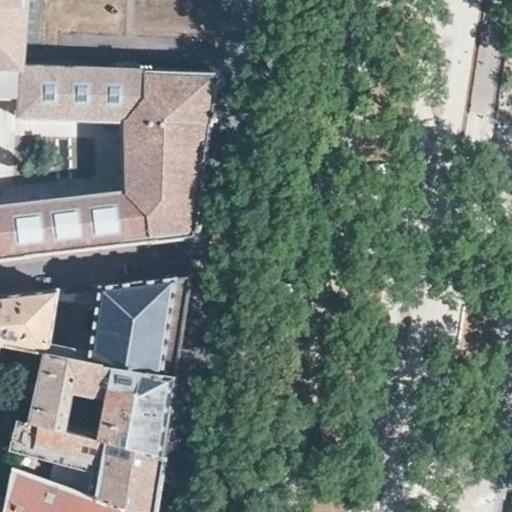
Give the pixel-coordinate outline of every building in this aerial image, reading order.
[(0,0),(0,61),(25,63),(29,0),(0,0)] [(0,257),(9,256),(194,235),(195,230),(200,231),(204,203),(206,190),(201,189),(207,154),(212,120),(217,121),(224,77),(220,76),(221,70),(205,69),(129,67),(60,64),(40,63),(25,63),(0,61),(0,257)] [(78,286),(75,301),(95,304),(86,356),(122,364),(137,366),(155,369),(178,372),(182,347),(184,336),(187,314),(194,274),(185,275),(171,276),(150,278),(129,280),(104,283),(90,285),(78,286)] [(0,341),(2,342),(33,349),(43,351),(43,348),(44,348),(47,349),(56,298),(75,301),(78,286),(66,287),(50,289),(31,291),(0,294),(0,341)] [(122,364),(86,356),(66,352),(47,349),(44,348),(43,348),(43,351),(28,418),(65,428),(72,389),(105,395),(96,436),(166,454),(170,425),(171,419),(171,415),(178,372),(155,369),(137,366),(122,364)] [(72,389),(65,428),(96,436),(105,395),(72,389)] [(96,436),(65,428),(28,418),(17,415),(10,446),(93,469),(89,490),(96,492),(95,496),(152,511),(156,511),(160,488),(160,487),(166,454),(96,436)] [(96,492),(89,490),(60,479),(13,463),(13,465),(4,505),(25,511),(152,511),(95,496),(96,492)] [(25,511),(4,505),(0,503),(0,511),(25,511)]
